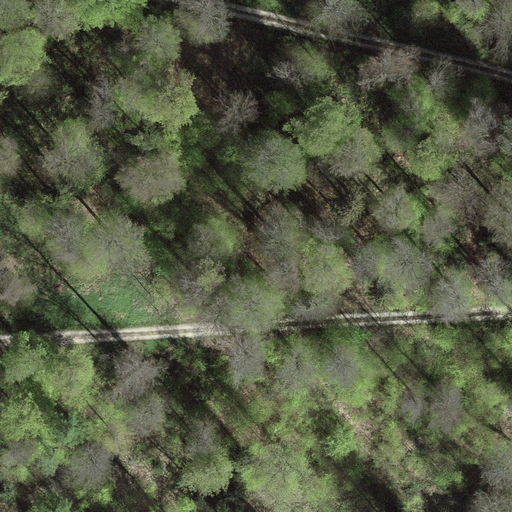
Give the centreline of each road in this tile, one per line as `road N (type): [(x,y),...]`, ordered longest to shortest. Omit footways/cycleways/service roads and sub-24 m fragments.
road 1 (track): [(0,336),(511,310)]
road 2 (track): [(511,72),(218,0)]
